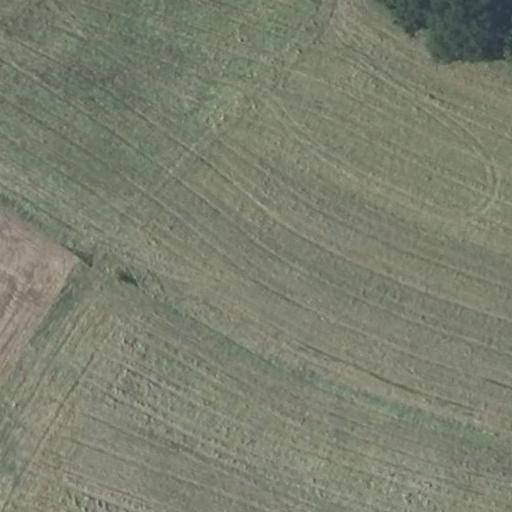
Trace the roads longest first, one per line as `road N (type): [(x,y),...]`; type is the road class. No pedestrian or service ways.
road 1 (track): [(511,456),(232,352),(0,211)]
road 2 (track): [(95,269),(0,426)]
